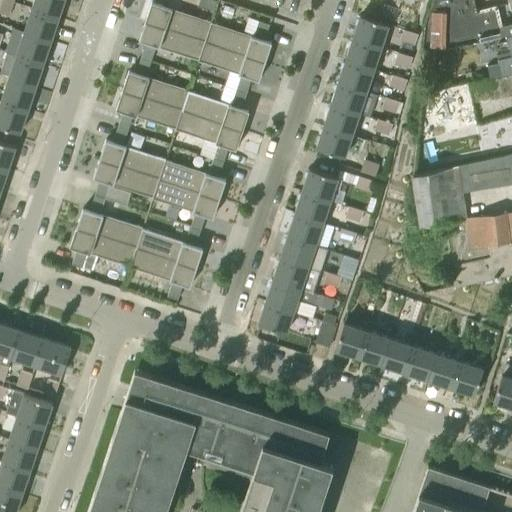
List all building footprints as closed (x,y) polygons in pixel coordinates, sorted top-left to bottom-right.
[(14,1),(11,0),(1,0),(0,5),(0,11),(10,15),(14,1)] [(34,0),(32,8),(58,17),(64,0),(34,0)] [(202,39),(209,20),(149,0),(142,19),(202,39)] [(213,11),(217,1),(214,0),(199,0),(198,6),(213,11)] [(497,35),(511,32),(511,0),(508,0),(508,2),(476,9),(473,0),(432,0),(425,17),(422,52),(497,35)] [(225,4),(221,15),(231,18),(235,8),(225,4)] [(24,31),(51,40),(58,17),(32,8),(24,31)] [(360,15),(353,38),(381,47),(389,24),(360,15)] [(205,40),(145,20),(139,40),(146,42),(141,57),(151,61),(156,45),(199,59),(205,40)] [(205,40),(265,61),(272,41),(264,39),(269,24),(259,20),(254,36),(212,21),(205,40)] [(415,44),(418,33),(404,28),(400,39),(415,44)] [(17,54),(43,63),(51,40),(24,31),(17,54)] [(511,68),(511,32),(497,35),(505,66),(511,65),(511,68)] [(381,47),(353,38),(346,59),(374,69),(381,47)] [(252,77),(259,80),(265,61),(205,40),(199,59),(242,74),(239,90),(247,92),(252,77)] [(409,67),(413,56),(398,51),(394,62),(409,67)] [(425,67),(437,67),(437,52),(425,52),(425,67)] [(9,77),(36,86),(43,63),(17,54),(9,77)] [(128,70),(122,89),(182,109),(188,90),(145,76),(151,61),(141,57),(135,73),(128,70)] [(374,69),(346,59),(338,81),(367,91),(374,69)] [(511,73),(477,82),(481,99),(511,92),(511,73)] [(404,89),(408,78),(393,74),(389,85),(404,89)] [(1,100),(28,109),(36,86),(9,77),(1,100)] [(367,91),(338,81),(331,103),(359,112),(367,91)] [(49,108),(53,84),(39,82),(35,105),(49,108)] [(175,128),(182,109),(122,89),(116,109),(123,111),(118,126),(127,129),(132,114),(175,128)] [(182,109),(242,129),(248,110),(241,108),(246,93),(239,90),(236,89),(231,105),(188,90),(182,109)] [(396,112),(400,101),(386,96),(382,107),(396,112)] [(28,109),(1,100),(0,104),(0,126),(20,133),(28,109)] [(359,112),(331,103),(324,125),(352,134),(359,112)] [(242,129),(182,109),(175,128),(218,143),(213,158),(223,161),(228,146),(235,148),(242,129)] [(390,134),(393,123),(378,118),(375,129),(390,134)] [(352,134),(324,125),(316,148),(345,157),(352,134)] [(105,139),(99,158),(159,178),(165,159),(122,145),(127,129),(118,126),(112,141),(105,139)] [(0,167),(8,170),(15,146),(0,141),(0,167)] [(454,285),(472,281),(484,278),(505,274),(511,272),(511,209),(468,216),(463,190),(511,182),(511,152),(411,174),(419,225),(449,220),(458,273),(452,274),(454,285)] [(159,178),(99,158),(93,177),(100,180),(95,195),(104,198),(109,183),(152,197),(159,178)] [(159,178),(219,198),(225,179),(218,176),(223,161),(213,158),(208,173),(165,159),(159,178)] [(376,175),(379,163),(364,158),(360,170),(376,175)] [(302,191),(330,200),(338,177),(309,168),(302,191)] [(371,191),(375,180),(359,175),(356,186),(371,191)] [(219,198),(159,178),(152,197),(195,211),(190,227),(200,230),(205,215),(212,217),(219,198)] [(330,200),(302,191),(295,213),(323,222),(330,200)] [(83,208),(76,227),(136,247),(142,227),(99,213),(104,198),(95,195),(90,210),(83,208)] [(361,220),(364,210),(349,205),(346,216),(361,220)] [(323,222),(295,213),(288,234),(316,244),(323,222)] [(130,266),(136,247),(76,227),(70,246),(77,248),(72,264),(82,267),(87,252),(130,266)] [(136,247),(196,267),(202,248),(195,245),(200,230),(190,227),(185,242),(142,227),(136,247)] [(353,243),(356,232),(342,227),(338,238),(353,243)] [(316,244),(288,234),(280,256),(309,266),(316,244)] [(196,267),(136,247),(130,266),(172,280),(167,295),(177,299),(182,283),(189,286),(196,267)] [(321,270),(309,266),(280,256),(273,278),(314,292),(321,270)] [(339,287),(342,275),(327,271),(324,282),(339,287)] [(335,299),(314,292),(273,278),(266,300),(294,309),(298,298),(331,309),(335,299)] [(294,309),(266,300),(258,323),(287,332),(294,309)] [(336,316),(325,312),(322,320),(334,324),(336,316)] [(335,348),(359,356),(369,327),(345,319),(335,348)] [(330,346),(336,326),(322,321),(316,342),(330,346)] [(0,378),(7,381),(14,358),(23,330),(0,322),(0,353),(1,353),(0,356),(0,378)] [(369,327),(359,356),(382,364),(392,335),(369,327)] [(37,366),(47,338),(23,330),(14,358),(37,366)] [(392,335),(382,364),(405,371),(414,343),(392,335)] [(71,346),(47,338),(37,366),(62,374),(71,346)] [(414,343),(405,371),(428,379),(437,350),(414,343)] [(437,350),(428,379),(450,386),(460,358),(437,350)] [(460,358),(450,386),(474,394),(484,366),(460,358)] [(316,511),(333,463),(321,459),(330,432),(135,368),(117,422),(87,511),(316,511)] [(28,388),(33,373),(22,370),(17,384),(28,388)] [(493,400),(511,406),(511,375),(503,372),(493,400)] [(49,379),(44,393),(54,397),(59,382),(49,379)] [(6,413),(17,417),(45,426),(53,402),(14,389),(6,413)] [(9,439),(37,449),(45,426),(17,417),(9,439)] [(1,462),(29,471),(37,449),(9,439),(1,462)] [(0,465),(0,486),(22,494),(29,471),(1,462),(0,465)] [(511,511),(511,492),(428,464),(412,511),(511,511)] [(15,511),(22,494),(0,486),(0,511),(15,511)]
